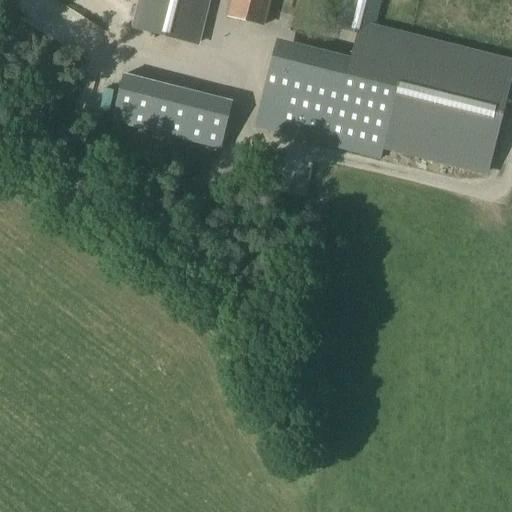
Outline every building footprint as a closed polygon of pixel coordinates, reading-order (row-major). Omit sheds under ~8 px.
[(0,0),(0,3),(19,12),(24,0),(0,0)] [(191,51),(202,0),(136,0),(128,34),(191,51)] [(264,25),(270,0),(233,0),(230,17),(264,25)] [(356,46),(367,49),(370,38),(380,0),(345,0),(335,40),(356,46)] [(351,67),(302,54),(279,48),(262,115),(382,146),(382,143),(485,170),(510,76),(370,38),(367,49),(356,46),(351,67)] [(127,78),(116,121),(221,147),(232,105),(127,78)]
